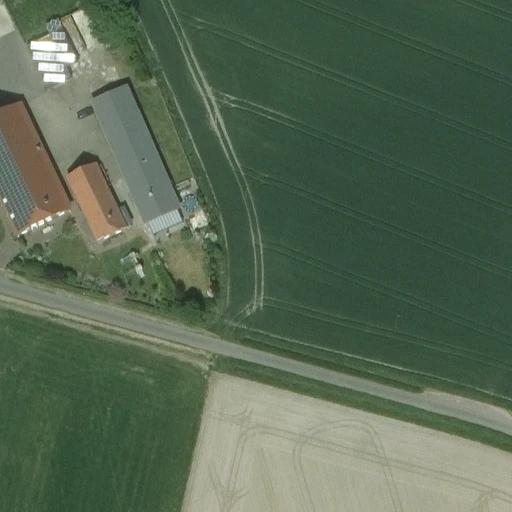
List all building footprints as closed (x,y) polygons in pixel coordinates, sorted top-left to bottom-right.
[(15,0),(0,0),(0,36),(27,24),(15,0)] [(49,36),(26,48),(47,91),(71,80),(49,36)] [(95,105),(146,222),(176,209),(125,92),(95,105)] [(19,105),(0,113),(0,204),(16,237),(69,211),(19,105)] [(95,165),(66,178),(97,242),(126,230),(95,165)]
